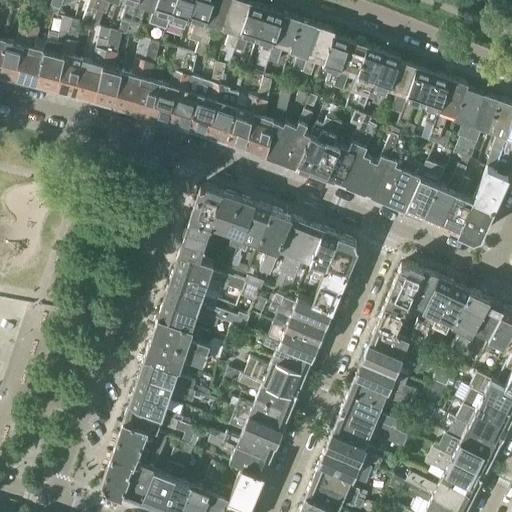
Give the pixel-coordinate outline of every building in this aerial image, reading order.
[(50,0),(47,10),(57,14),(61,3),(62,0),(50,0)] [(88,0),(82,19),(91,22),(98,0),(88,0)] [(98,0),(91,22),(97,24),(99,19),(102,10),(104,11),(105,11),(108,0),(98,0)] [(121,18),(118,29),(122,30),(121,30),(126,32),(136,0),(126,0),(120,18),(121,18)] [(145,5),(153,7),(155,0),(136,0),(126,32),(135,34),(145,5)] [(165,27),(167,21),(173,0),(155,0),(153,7),(160,10),(154,30),(155,30),(152,38),(160,41),(165,27)] [(187,19),(188,14),(192,0),(173,0),(167,21),(184,27),(187,19)] [(192,0),(188,14),(196,17),(189,38),(198,41),(211,0),(192,0)] [(214,23),(222,25),(230,0),(211,0),(198,41),(194,52),(203,55),(214,23)] [(249,0),(230,0),(222,25),(229,28),(224,43),(227,50),(232,52),(234,46),(249,0)] [(248,34),(256,37),(266,5),(251,0),(249,0),(234,46),(243,49),(248,34)] [(252,72),(262,75),(268,58),(284,11),(266,5),(256,37),(263,39),(252,72)] [(284,11),(268,58),(276,61),(281,45),(290,48),(300,16),(284,11)] [(35,82),(54,87),(71,18),(65,16),(62,15),(57,32),(58,32),(56,41),(46,38),(35,82)] [(15,77),(35,82),(46,38),(36,35),(40,19),(29,16),(27,27),(15,77)] [(292,66),(301,69),(317,22),(300,16),(290,48),(297,50),(292,66)] [(54,87),(74,92),(82,58),(72,55),(76,40),(75,40),(77,31),(75,31),(78,20),(71,18),(54,87)] [(323,59),(333,31),(334,28),(317,22),(301,69),(295,88),(302,90),(308,71),(310,72),(315,57),(323,59)] [(0,59),(0,72),(15,77),(27,27),(19,25),(15,39),(5,37),(0,59)] [(74,92),(91,97),(109,27),(110,27),(110,26),(100,25),(91,60),(82,58),(74,92)] [(109,27),(91,97),(112,103),(121,68),(112,66),(121,30),(122,30),(118,29),(110,27),(109,27)] [(325,80),(334,84),(350,37),(333,31),(323,59),(322,63),(329,66),(325,80)] [(132,109),(149,39),(149,38),(139,35),(131,71),(121,68),(112,103),(132,109)] [(348,72),(356,75),(367,43),(364,42),(363,38),(358,36),(355,39),(350,37),(334,84),(333,85),(341,88),(341,86),(343,87),(348,72)] [(132,109),(151,115),(159,79),(149,76),(157,41),(149,39),(132,109)] [(362,112),(368,95),(384,49),(367,43),(356,75),(363,78),(358,92),(361,93),(355,110),(362,112)] [(151,115),(170,120),(187,50),(177,47),(169,82),(159,79),(151,115)] [(384,49),(368,95),(376,98),(378,93),(385,96),(387,89),(388,85),(399,58),(400,54),(384,49)] [(170,120),(189,127),(197,91),(188,88),(196,53),(187,50),(170,120)] [(227,50),(223,61),(225,62),(228,63),(232,52),(227,50)] [(391,107),(400,110),(416,64),(399,58),(388,85),(387,89),(396,92),(391,107)] [(208,133),(220,83),(222,72),(225,62),(223,61),(215,60),(207,94),(197,91),(189,127),(208,133)] [(395,125),(401,128),(412,132),(414,124),(406,121),(411,106),(420,108),(422,101),(433,69),(416,64),(400,110),(395,125)] [(451,75),(433,69),(422,101),(430,104),(424,123),(432,129),(451,75)] [(245,146),(264,152),(272,117),(263,114),(271,78),(262,75),(260,84),(258,95),(245,146)] [(429,139),(434,141),(441,144),(442,143),(445,144),(449,131),(441,128),(446,113),(454,116),(466,84),(467,81),(451,75),(432,129),(429,139)] [(217,136),(227,140),(235,104),(238,92),(238,90),(229,87),(229,85),(226,85),(220,83),(208,133),(217,136)] [(290,86),(282,83),(276,108),(284,111),(290,86)] [(454,150),(461,153),(482,90),(466,84),(454,116),(462,119),(457,133),(460,134),(454,150)] [(463,154),(469,155),(470,156),(481,125),(489,128),(500,96),(482,90),(461,153),(463,154)] [(235,104),(227,140),(245,146),(258,95),(250,93),(248,92),(248,96),(238,92),(235,104)] [(306,102),(312,105),(317,95),(310,92),(306,102)] [(486,164),(495,167),(511,117),(511,100),(500,96),(489,128),(497,131),(492,145),(486,164)] [(280,158),(294,163),(310,133),(303,129),(311,111),(304,107),(296,124),(280,158)] [(324,175),(340,181),(370,115),(362,112),(355,110),(351,121),(358,124),(347,146),(340,142),(339,144),(324,175)] [(377,118),(370,115),(340,181),(355,187),(369,156),(370,154),(363,151),(376,122),(375,122),(377,118)] [(294,163),(311,170),(333,120),(326,116),(317,135),(310,131),(310,133),(294,163)] [(264,152),(280,158),(296,124),(285,118),(283,122),(272,117),(264,152)] [(511,117),(495,167),(507,172),(511,161),(511,117)] [(333,120),(311,170),(324,175),(339,144),(332,140),(341,122),(334,118),(333,120)] [(370,193),(398,134),(401,128),(395,125),(385,121),(382,127),(390,131),(377,159),(369,156),(355,187),(370,193)] [(404,137),(398,134),(370,193),(386,199),(405,158),(408,151),(408,150),(401,146),(404,137)] [(403,206),(421,214),(437,180),(428,176),(441,144),(434,141),(423,165),(403,206)] [(386,199),(403,206),(423,165),(405,158),(386,199)] [(422,214),(440,222),(461,174),(465,165),(459,162),(457,161),(453,171),(447,184),(437,180),(421,214),(422,214)] [(486,164),(472,196),(456,229),(472,236),(472,237),(479,234),(480,234),(507,172),(495,167),(486,164)] [(461,174),(440,222),(456,229),(472,196),(463,191),(469,177),(468,177),(461,174)] [(179,249),(199,255),(204,243),(222,188),(206,182),(206,183),(200,186),(200,185),(179,249)] [(222,188),(204,243),(212,246),(219,225),(226,228),(238,194),(222,188)] [(238,194),(226,228),(233,230),(225,253),(233,257),(235,252),(254,200),(238,194)] [(254,200),(235,252),(239,253),(240,248),(244,249),(249,236),(257,239),(270,206),(254,200)] [(267,244),(259,264),(269,268),(278,247),(291,214),(270,206),(257,239),(257,240),(267,244)] [(276,284),(281,286),(306,220),(291,214),(278,247),(285,250),(278,269),(281,271),(276,284)] [(281,286),(286,288),(289,289),(294,276),(301,256),(309,259),(322,226),(306,220),(281,286)] [(309,282),(316,285),(338,232),(322,226),(309,259),(317,262),(309,282)] [(316,285),(311,298),(331,306),(356,244),(354,239),(354,238),(338,232),(316,285)] [(227,283),(242,289),(257,294),(260,288),(264,280),(247,274),(245,280),(210,268),(213,260),(199,255),(179,249),(173,265),(216,280),(227,283)] [(249,265),(232,260),(230,267),(246,272),(248,267),(249,265)] [(401,262),(375,324),(395,332),(403,313),(422,267),(407,260),(406,260),(401,262)] [(168,281),(214,297),(218,285),(224,287),(225,284),(242,290),(242,289),(227,283),(216,280),(173,265),(168,281)] [(248,267),(246,272),(254,275),(256,270),(248,267)] [(416,302),(423,305),(437,273),(422,267),(403,313),(410,316),(416,302)] [(412,330),(409,338),(422,343),(453,280),(437,273),(423,305),(429,308),(424,321),(417,318),(412,330)] [(453,280),(422,343),(421,345),(429,348),(432,340),(430,339),(435,326),(439,328),(445,315),(452,318),(468,287),(453,280)] [(218,317),(231,321),(243,326),(247,313),(238,310),(237,312),(214,305),(216,298),(214,297),(168,281),(163,297),(218,317)] [(468,287),(452,318),(451,319),(461,325),(444,354),(454,359),(460,348),(465,339),(489,296),(468,287)] [(275,291),(271,300),(280,303),(324,322),(331,306),(311,298),(306,295),(298,292),(295,300),(275,291)] [(470,350),(478,354),(503,303),(489,296),(465,339),(473,343),(470,350)] [(163,297),(157,313),(192,325),(191,325),(194,318),(215,325),(218,317),(163,297)] [(276,311),(273,319),(317,338),(324,322),(280,303),(271,300),(268,308),(276,311)] [(498,354),(503,342),(511,323),(511,306),(503,303),(478,354),(472,367),(481,371),(491,351),(498,354)] [(157,313),(151,333),(205,352),(218,356),(221,346),(209,342),(189,335),(192,325),(157,313)] [(273,319),(266,335),(311,353),(317,338),(273,319)] [(511,323),(503,342),(511,346),(502,368),(509,371),(511,363),(511,323)] [(375,324),(368,340),(421,362),(423,357),(424,354),(405,346),(409,338),(402,335),(395,332),(375,324)] [(237,342),(246,345),(251,329),(242,326),(237,342)] [(209,342),(221,346),(225,336),(212,332),(209,342)] [(275,348),(272,356),(305,369),(311,353),(266,335),(259,332),(256,340),(275,348)] [(151,333),(144,353),(178,365),(179,365),(182,356),(202,363),(202,360),(205,352),(151,333)] [(421,362),(368,340),(362,356),(406,375),(410,367),(417,370),(421,362)] [(178,365),(144,353),(139,369),(207,393),(208,388),(193,383),(195,379),(188,377),(175,373),(178,365)] [(242,371),(294,393),(298,385),(305,369),(272,356),(268,364),(256,358),(254,362),(246,359),(240,371),(242,371)] [(408,376),(406,375),(362,356),(355,373),(410,397),(413,398),(417,388),(405,383),(408,376)] [(496,378),(511,385),(511,363),(509,371),(502,368),(496,378)] [(451,372),(437,364),(432,378),(444,383),(446,384),(451,372)] [(258,388),(255,396),(288,409),(294,393),(242,371),(240,371),(228,365),(224,374),(258,388)] [(133,386),(167,398),(169,390),(192,398),(193,393),(205,398),(207,393),(139,369),(133,386)] [(355,373),(348,388),(382,402),(385,394),(407,404),(410,397),(355,373)] [(470,385),(511,405),(511,385),(496,378),(491,375),(487,383),(475,378),(476,376),(468,373),(464,382),(470,385)] [(507,423),(511,412),(511,405),(470,385),(462,400),(475,407),(507,423)] [(180,420),(188,424),(190,420),(182,417),(182,415),(177,413),(178,410),(180,402),(167,398),(133,386),(128,402),(180,420)] [(342,404),(393,426),(397,418),(379,410),(382,402),(348,388),(342,404)] [(229,404),(236,407),(281,426),(288,409),(255,396),(252,403),(232,395),(229,404)] [(181,439),(185,441),(193,444),(199,428),(195,426),(195,427),(192,425),(188,424),(180,420),(128,402),(122,418),(152,428),(156,430),(159,422),(185,431),(181,439)] [(416,416),(428,422),(434,407),(423,402),(416,416)] [(236,407),(229,404),(228,407),(233,410),(232,414),(233,414),(245,419),(242,427),(274,441),(281,426),(236,407)] [(342,404),(338,413),(405,441),(408,432),(393,426),(342,404)] [(453,405),(448,414),(499,438),(507,423),(475,407),(471,415),(453,405)] [(338,413),(332,428),(365,442),(370,433),(385,439),(386,436),(403,444),(405,441),(338,413)] [(447,431),(460,438),(491,454),(499,438),(448,414),(447,417),(453,420),(447,431)] [(105,487),(120,492),(128,472),(126,471),(130,462),(132,463),(140,442),(146,444),(152,428),(122,418),(102,479),(102,480),(106,487),(105,487)] [(218,430),(216,435),(268,457),(274,441),(242,427),(238,435),(226,429),(225,430),(223,433),(218,430)] [(120,492),(141,500),(154,466),(143,462),(148,449),(159,454),(167,434),(156,430),(152,428),(146,444),(140,442),(132,463),(130,462),(126,471),(128,472),(120,492)] [(332,428),(325,444),(377,466),(380,461),(381,458),(373,454),(372,455),(370,454),(374,446),(365,442),(332,428)] [(229,458),(242,463),(262,472),(268,457),(216,435),(210,433),(207,440),(232,451),(229,458)] [(438,436),(434,444),(484,469),(491,454),(460,438),(456,445),(438,436)] [(158,507),(171,511),(178,511),(191,480),(180,476),(193,444),(185,441),(182,449),(158,507)] [(325,444),(318,461),(352,475),(355,467),(368,472),(369,468),(376,471),(377,466),(325,444)] [(434,444),(430,451),(480,477),(484,469),(434,444)] [(154,466),(141,500),(158,507),(182,449),(174,446),(165,470),(154,466)] [(425,459),(431,462),(427,470),(440,476),(472,492),(480,477),(430,451),(430,452),(429,451),(425,459)] [(191,480),(178,511),(199,511),(217,468),(219,463),(211,460),(201,484),(191,480)] [(318,461),(312,476),(364,498),(367,490),(349,483),(352,475),(318,461)] [(242,463),(232,487),(221,511),(244,511),(262,472),(242,463)] [(199,511),(221,511),(232,487),(221,483),(225,471),(217,468),(199,511)] [(410,470),(406,478),(464,508),(472,492),(440,476),(437,483),(410,470)] [(398,502),(393,511),(462,511),(464,508),(406,478),(393,472),(387,484),(414,497),(409,508),(398,502)] [(364,498),(312,476),(305,493),(333,505),(337,507),(338,507),(342,499),(360,506),(364,498)] [(329,511),(333,505),(305,493),(296,511),(329,511)]
